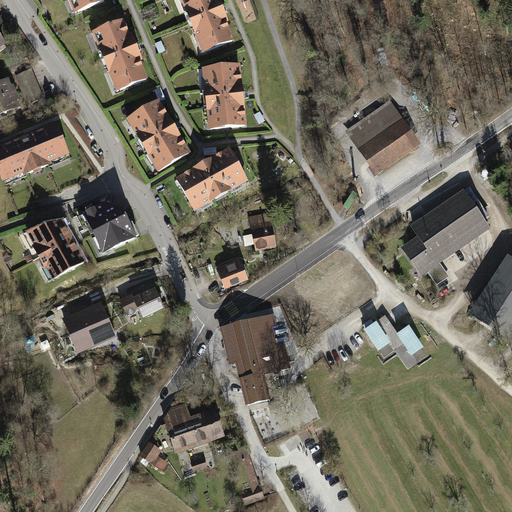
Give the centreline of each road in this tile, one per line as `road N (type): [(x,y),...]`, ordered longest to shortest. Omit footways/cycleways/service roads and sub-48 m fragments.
road 1 (track): [(489,368),(392,300),(340,234),(296,152),(292,81),(264,0)]
road 2 (residential): [(9,0),(107,144),(117,180),(144,206),(208,331)]
road 3 (tertiary): [(208,331),(87,511)]
road 4 (track): [(455,155),(500,218),(504,248),(434,329)]
road 5 (tertiary): [(340,234),(511,116)]
road 6 (tertiary): [(340,234),(208,331)]
road 7 (track): [(269,471),(221,380),(208,331)]
road 8 (track): [(117,180),(0,229)]
